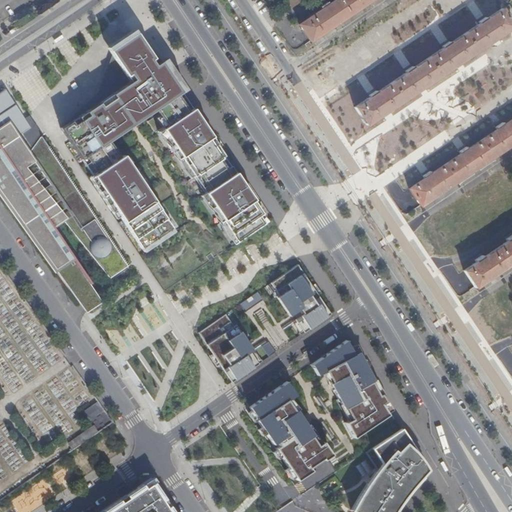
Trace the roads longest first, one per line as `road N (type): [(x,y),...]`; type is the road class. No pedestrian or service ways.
road 1 (primary): [(511,501),(345,244),(284,165)]
road 2 (residential): [(0,232),(155,450)]
road 3 (primary): [(368,302),(486,511)]
road 4 (residential): [(329,112),(497,0)]
road 5 (primary): [(284,165),(175,0)]
road 6 (residential): [(218,404),(368,302)]
road 7 (primary): [(284,165),(368,302)]
road 8 (residential): [(381,179),(409,174),(511,106)]
